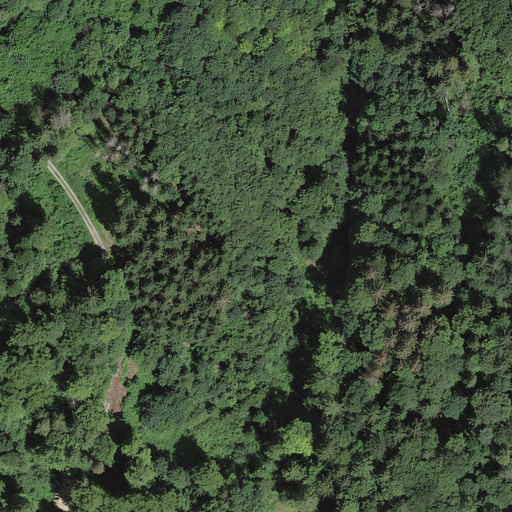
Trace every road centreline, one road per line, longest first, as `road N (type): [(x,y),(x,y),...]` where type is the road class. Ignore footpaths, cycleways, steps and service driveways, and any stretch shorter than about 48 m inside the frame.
road 1 (track): [(387,511),(359,470),(346,418),(353,0)]
road 2 (track): [(0,112),(58,173),(91,223),(120,294),(121,345),(75,511)]
road 3 (track): [(448,511),(442,401),(449,340),(459,296),(497,212),(511,138)]
road 4 (track): [(0,393),(53,511)]
